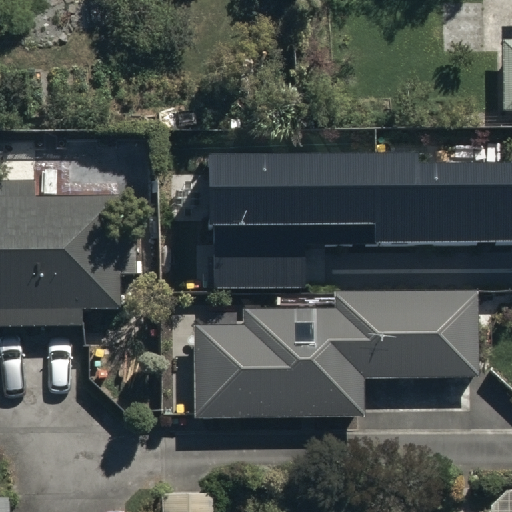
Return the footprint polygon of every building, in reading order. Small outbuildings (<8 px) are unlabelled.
[(511,35),(499,36),(499,105),(511,105),(511,35)] [(216,166),(218,287),(305,286),(304,235),(327,235),(328,246),(511,244),(511,182),(416,184),(416,164),(216,166)] [(133,192),(0,192),(0,325),(78,325),(78,304),(116,304),(116,268),(133,268),(133,192)] [(360,414),(360,369),(475,369),(475,288),(328,288),(328,305),(236,305),(236,323),(189,323),(189,414),(360,414)] [(212,511),(212,485),(159,485),(159,511),(212,511)] [(0,511),(9,511),(9,495),(0,495),(0,511)]
